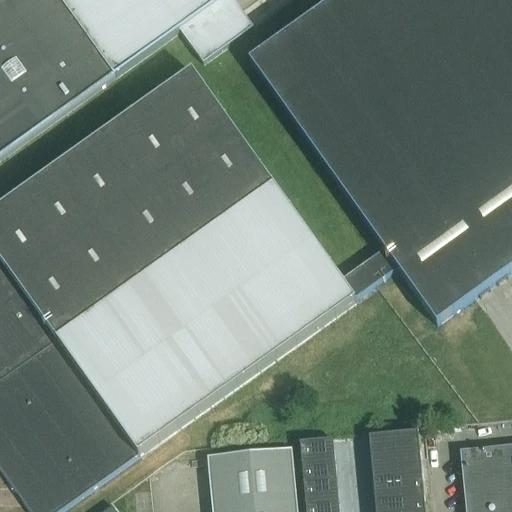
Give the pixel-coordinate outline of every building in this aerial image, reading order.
[(0,0),(0,163),(180,35),(204,68),(254,32),(231,0),(0,0)] [(511,0),(344,0),(251,66),(385,255),(342,285),(356,304),(377,289),(399,274),(439,330),(476,303),(511,277),(511,0)] [(0,212),(0,472),(28,511),(66,511),(357,306),(356,304),(342,285),(193,75),(0,212)] [(421,462),(419,439),(370,443),(373,466),(421,462)] [(335,468),(333,447),(301,450),(303,471),(335,468)] [(511,511),(511,450),(461,455),(466,511),(511,511)] [(298,511),(293,454),(208,462),(212,511),(298,511)] [(423,483),(421,462),(373,466),(375,488),(423,483)] [(337,488),(335,468),(303,471),(305,491),(337,488)] [(425,505),(423,483),(375,488),(377,510),(425,505)] [(339,507),(337,488),(305,491),(307,511),(339,507)]
